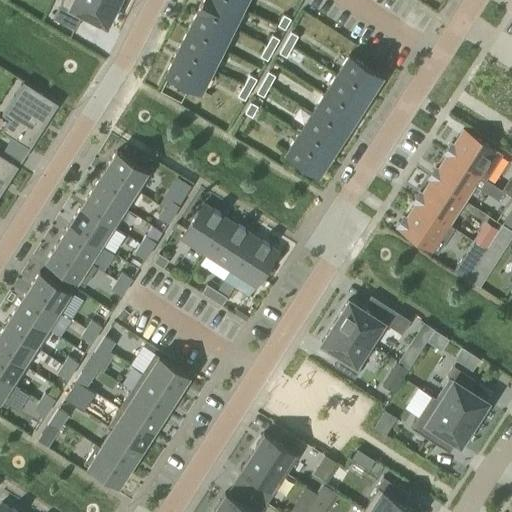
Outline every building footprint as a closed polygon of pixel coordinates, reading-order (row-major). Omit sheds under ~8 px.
[(118,2),(114,0),(49,0),(44,10),(79,27),(86,14),(107,24),(118,2)] [(226,0),(201,0),(196,11),(231,28),(242,8),(226,0)] [(186,32),(221,49),(231,28),(196,11),(186,32)] [(284,30),(290,19),(283,15),(277,26),(284,30)] [(186,32),(176,53),(210,70),(221,49),(186,32)] [(284,42),(291,46),(297,36),(290,32),(284,42)] [(273,50),(279,39),(272,35),(266,46),(273,50)] [(284,42),(278,53),(285,57),(291,46),(284,42)] [(260,56),(267,60),(273,50),(266,46),(260,56)] [(200,91),(210,70),(176,53),(165,73),(200,91)] [(335,75),(368,96),(381,76),(348,55),(335,75)] [(268,71),(262,82),(269,86),(275,76),(268,71)] [(243,85),(250,89),(256,79),(249,75),(243,85)] [(335,75),(323,94),(355,115),(368,96),(335,75)] [(58,103),(23,80),(1,114),(9,119),(1,130),(29,149),(36,138),(33,136),(41,124),(49,117),(58,103)] [(263,97),(269,86),(262,82),(256,93),(263,97)] [(237,96),(244,100),(250,89),(243,85),(237,96)] [(355,115),(323,94),(310,113),(343,135),(355,115)] [(257,106),(250,102),(244,113),(251,117),(257,106)] [(298,133),(330,154),(343,135),(310,113),(298,133)] [(485,179),(501,154),(463,129),(453,144),(451,143),(444,153),(480,176),(485,179)] [(330,154),(298,133),(285,152),(318,173),(330,154)] [(116,150),(104,169),(138,191),(150,172),(116,150)] [(0,187),(1,187),(9,180),(18,165),(0,153),(0,187)] [(444,153),(443,154),(446,155),(437,169),(435,167),(429,177),(464,200),(480,176),(444,153)] [(127,209),(123,206),(133,190),(138,192),(138,191),(104,169),(92,188),(127,210),(127,209)] [(429,177),(428,178),(430,180),(421,193),(419,192),(413,201),(449,224),(464,200),(429,177)] [(511,182),(507,180),(501,189),(504,191),(511,196),(511,182)] [(504,191),(501,189),(491,183),(485,192),(498,200),(504,191)] [(80,206),(115,228),(127,210),(92,188),(80,206)] [(173,214),(178,206),(168,199),(163,207),(173,214)] [(449,224),(413,201),(412,203),(414,204),(405,217),(403,216),(396,227),(437,253),(454,227),(449,224)] [(228,219),(203,203),(180,238),(205,254),(228,219)] [(103,246),(115,228),(80,206),(69,224),(103,246)] [(173,214),(163,207),(158,216),(168,222),(173,214)] [(228,219),(205,254),(230,270),(252,235),(228,219)] [(497,230),(484,222),(472,240),(485,249),(497,230)] [(96,266),(92,263),(103,246),(69,224),(57,242),(96,267),(96,266)] [(150,250),(155,242),(145,235),(139,244),(150,250)] [(255,286),(277,251),(252,235),(230,270),(255,286)] [(45,261),(83,286),(96,267),(57,242),(45,261)] [(150,250),(139,244),(134,252),(144,259),(150,250)] [(152,262),(162,268),(166,261),(156,255),(152,262)] [(466,279),(475,265),(462,257),(453,271),(466,279)] [(61,312),(73,293),(39,271),(27,290),(61,312)] [(126,287),(132,278),(121,272),(116,280),(126,287)] [(116,280),(111,289),(121,295),(126,287),(116,280)] [(201,293),(211,299),(215,293),(205,286),(201,293)] [(61,312),(27,290),(15,308),(50,330),(61,312)] [(215,293),(211,299),(221,306),(226,299),(215,293)] [(386,324),(401,334),(410,320),(370,295),(361,308),(348,300),(334,321),(373,346),(386,324)] [(3,327),(38,349),(50,330),(15,308),(3,327)] [(101,326),(91,320),(85,328),(95,335),(101,326)] [(320,343),(340,355),(333,365),(354,378),(360,368),(359,367),(373,346),(334,321),(320,343)] [(3,327),(0,331),(0,350),(26,367),(38,349),(3,327)] [(80,337),(90,343),(95,335),(85,328),(80,337)] [(114,342),(104,336),(99,344),(109,351),(114,342)] [(99,344),(93,353),(103,359),(109,351),(99,344)] [(15,384),(26,367),(0,350),(0,376),(18,388),(19,387),(15,384)] [(142,372),(176,394),(188,375),(154,353),(142,372)] [(62,364),(72,371),(78,362),(68,356),(62,364)] [(62,364),(57,373),(67,379),(72,371),(62,364)] [(431,395),(431,396),(473,423),(487,402),(467,389),(474,379),(454,366),(447,376),(448,377),(435,398),(431,395)] [(85,387),(91,379),(81,372),(75,380),(85,387)] [(130,390),(164,412),(176,394),(142,372),(130,390)] [(0,402),(6,407),(18,388),(0,376),(0,402)] [(75,380),(70,389),(80,395),(85,387),(75,380)] [(118,408),(153,430),(164,412),(130,390),(118,408)] [(49,407),(54,399),(44,392),(39,401),(49,407)] [(473,423),(431,396),(410,427),(433,442),(440,432),(459,445),(473,423)] [(39,401),(33,409),(43,416),(49,407),(39,401)] [(67,415),(57,408),(52,417),(62,423),(67,415)] [(107,426),(141,448),(153,430),(118,408),(107,426)] [(46,425),(57,432),(62,423),(52,417),(46,425)] [(141,448),(107,426),(106,427),(110,430),(100,446),(96,443),(95,444),(129,467),(141,448)] [(263,432),(251,451),(286,473),(298,454),(294,452),(301,440),(281,427),(274,439),(263,432)] [(83,463),(117,486),(129,467),(95,444),(83,463)] [(357,449),(350,459),(367,470),(374,460),(357,449)] [(251,451),(239,469),(274,491),(286,473),(251,451)] [(363,509),(367,511),(415,511),(402,504),(409,494),(383,477),(376,487),(377,488),(363,509)] [(292,509),(304,486),(293,481),(281,503),(292,509)] [(255,511),(225,492),(213,511),(214,511),(255,511)] [(15,511),(1,502),(0,503),(0,511),(15,511)]
